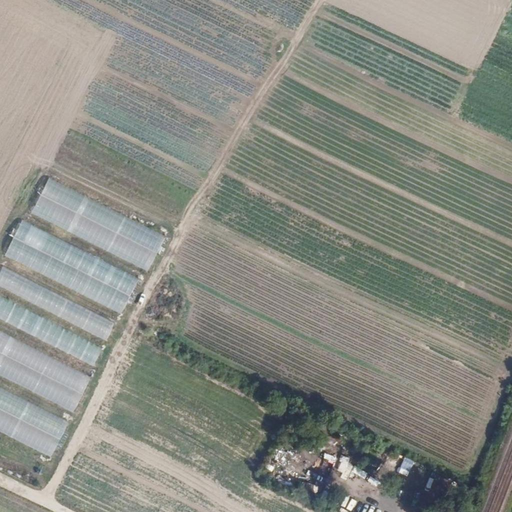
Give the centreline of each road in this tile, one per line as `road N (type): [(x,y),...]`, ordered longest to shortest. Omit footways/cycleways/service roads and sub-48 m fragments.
road 1 (track): [(47,502),(141,303),(319,0)]
road 2 (track): [(237,139),(0,23)]
road 3 (track): [(60,508),(138,344)]
